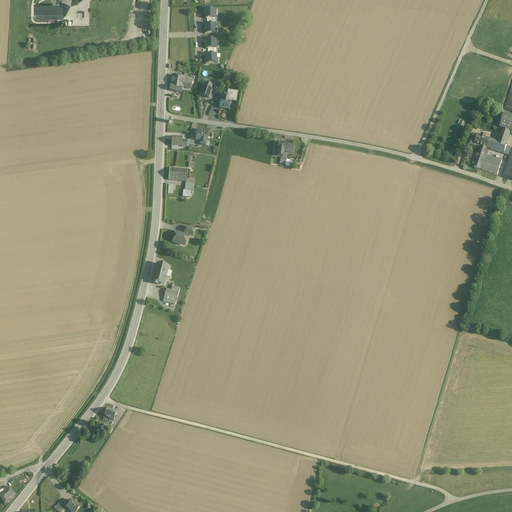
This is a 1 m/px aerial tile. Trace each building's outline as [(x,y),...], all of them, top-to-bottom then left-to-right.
[(52,6),(33,5),(33,18),(62,18),(63,6),(59,6),(52,6)] [(215,10),(204,10),(204,13),(205,14),(205,19),(207,19),(215,19),(215,15),(216,14),(215,10)] [(215,24),(207,25),(205,25),(205,30),(204,31),(204,34),(216,34),(216,29),(215,28),(215,24)] [(216,40),(204,40),(204,43),(206,44),(206,49),(207,49),(216,49),(215,45),(216,44),(216,40)] [(216,54),(208,55),(206,55),(206,60),(205,61),(205,64),(217,64),(217,59),(216,58),(216,54)] [(173,76),(171,86),(183,89),(184,87),(185,88),(185,90),(190,91),(193,82),(173,76)] [(200,96),(209,99),(213,87),(204,84),(200,96)] [(171,86),(169,91),(182,94),(183,89),(171,86)] [(226,95),(221,94),(220,100),(219,108),(229,110),(231,99),(232,93),(232,92),(232,94),(231,93),(230,92),(228,92),(226,92),(226,95)] [(511,116),(504,114),(500,128),(511,131),(511,116)] [(510,132),(502,129),(498,142),(506,145),(510,132)] [(208,133),(198,131),(196,140),(201,141),(201,146),(206,146),(206,142),(207,142),(208,133)] [(490,140),(473,134),(470,144),(475,146),(475,144),(481,146),(485,147),(486,144),(488,145),(490,140)] [(182,138),(172,138),(172,146),(178,146),(182,146),(186,146),(186,144),(186,141),(182,141),(182,138)] [(498,142),(490,140),(488,145),(486,144),(485,147),(486,148),(504,154),(506,147),(507,145),(506,145),(498,142)] [(288,144),(279,143),(277,156),(283,157),(283,152),(293,154),(294,146),(287,145),(288,144)] [(502,161),(484,155),(486,148),(485,147),(481,146),(474,167),(497,175),(502,161)] [(187,171),(170,169),(169,180),(186,182),(187,171)] [(193,184),(185,183),(185,191),(189,191),(192,191),(193,184)] [(194,229),(186,227),(184,234),(183,234),(187,236),(192,237),(194,229)] [(182,235),(175,233),(173,243),(183,246),(184,240),(185,240),(186,239),(187,236),(183,234),(182,235)] [(155,272),(167,275),(168,271),(169,267),(157,263),(155,272)] [(167,275),(155,272),(152,280),(152,281),(158,282),(164,284),(166,277),(167,275)] [(171,291),(166,290),(163,302),(175,305),(180,289),(172,287),(171,291)] [(116,413),(107,409),(104,417),(113,421),(116,413)] [(110,427),(104,424),(101,430),(107,433),(110,427)] [(7,487),(0,491),(0,497),(4,504),(9,502),(7,499),(14,495),(10,488),(8,489),(7,487)] [(76,511),(80,507),(72,501),(66,508),(71,511),(76,511)]
